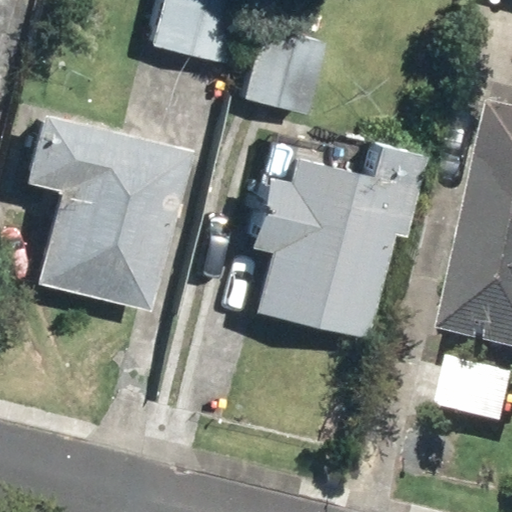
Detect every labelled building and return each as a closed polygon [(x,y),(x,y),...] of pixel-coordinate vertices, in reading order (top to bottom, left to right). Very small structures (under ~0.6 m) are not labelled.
[(159,0),(150,35),(227,56),(242,0),(159,0)] [(261,27),(247,94),(310,108),(325,41),(261,27)] [(20,178),(59,187),(35,276),(145,305),(187,147),(122,130),(122,129),(38,107),(20,178)] [(511,115),(504,113),(451,327),(511,342),(511,115)] [(261,308),(369,332),(405,170),(298,146),(261,308)] [(511,401),(511,368),(454,354),(440,406),(506,424),(511,401)]
